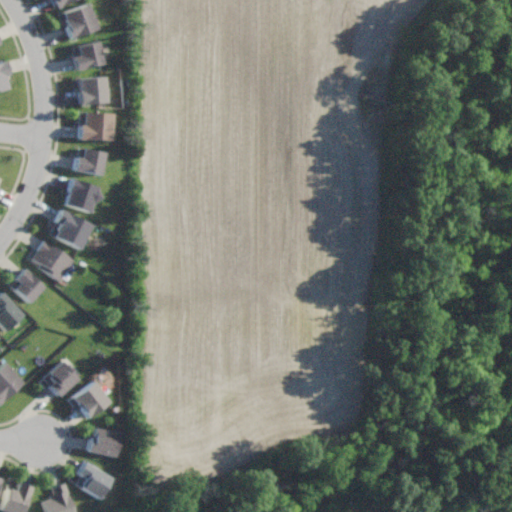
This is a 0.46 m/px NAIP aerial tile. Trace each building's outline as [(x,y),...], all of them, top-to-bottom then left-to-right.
[(66,0),(52,8),(47,0),(66,0)] [(94,27),(65,38),(60,24),(62,24),(57,12),(85,1),(94,27)] [(93,39),(98,63),(71,69),(68,54),(73,53),(70,44),(93,39)] [(100,76),(102,101),(76,103),(74,78),(100,76)] [(108,113),(106,140),(75,137),(76,125),(78,125),(79,111),(108,113)] [(95,173),(68,169),(71,155),(76,156),(77,146),(99,150),(95,173)] [(85,212),(60,203),(64,191),(62,190),(67,177),(93,186),(92,188),(96,197),(89,199),(85,212)] [(88,224),(76,247),(48,233),(53,222),(50,221),(57,208),(88,224)] [(40,240),(70,259),(57,281),(35,267),(37,264),(28,258),(40,240)] [(20,268),(39,285),(24,301),(10,288),(16,282),(11,277),(20,268)] [(0,294),(18,315),(1,330),(0,328),(0,294)] [(73,377),(55,394),(46,384),(47,382),(42,376),(58,361),(73,377)] [(0,363),(18,381),(0,398),(0,363)] [(88,381),(104,401),(84,416),(77,407),(74,410),(65,398),(88,381)] [(112,457),(85,451),(88,439),(90,440),(93,428),(117,433),(112,457)] [(106,477),(95,497),(75,486),(81,477),(74,473),(82,459),(95,466),(93,470),(106,477)] [(7,511),(0,509),(0,496),(4,484),(13,486),(15,481),(27,485),(18,511),(7,511)] [(71,511),(43,511),(39,499),(47,496),(46,494),(50,493),(48,486),(61,481),(71,511)]
